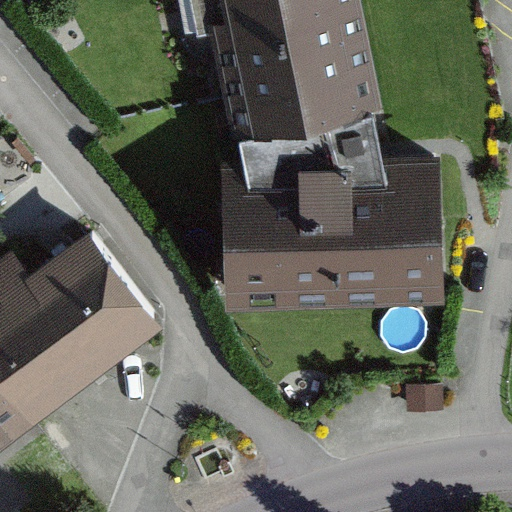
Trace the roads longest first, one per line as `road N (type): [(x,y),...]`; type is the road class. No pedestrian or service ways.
road 1 (unclassified): [(205,372),(151,258),(0,71)]
road 2 (unclassified): [(492,464),(486,398),(511,243)]
road 3 (residential): [(492,464),(399,477),(321,500)]
road 4 (unclassified): [(321,500),(298,460),(205,372)]
road 5 (unclassified): [(205,372),(157,447),(138,511)]
